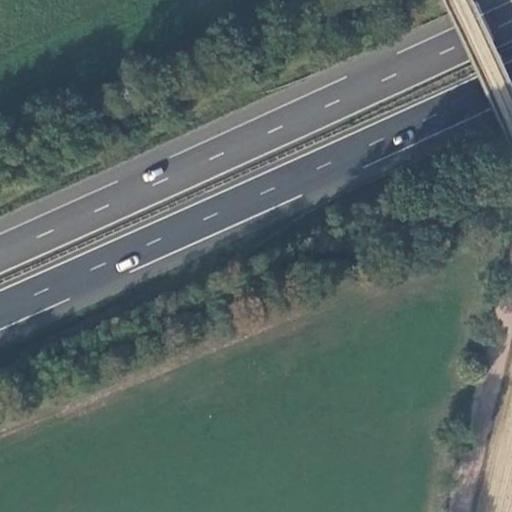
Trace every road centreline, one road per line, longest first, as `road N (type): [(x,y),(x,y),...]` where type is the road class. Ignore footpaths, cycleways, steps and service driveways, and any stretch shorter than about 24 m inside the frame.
road 1 (trunk): [(511,22),(0,253)]
road 2 (trunk): [(0,309),(511,79)]
road 3 (track): [(455,0),(511,121),(511,279),(461,511)]
